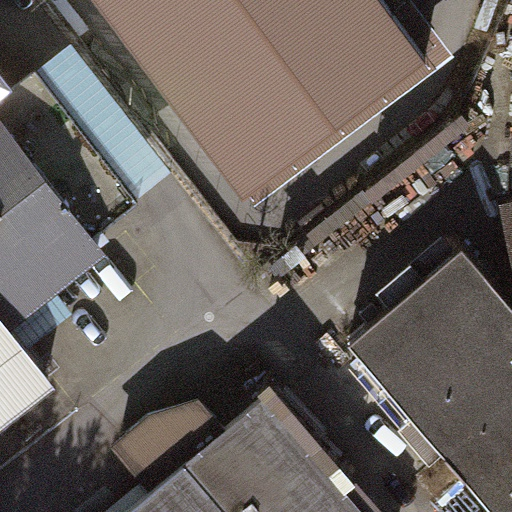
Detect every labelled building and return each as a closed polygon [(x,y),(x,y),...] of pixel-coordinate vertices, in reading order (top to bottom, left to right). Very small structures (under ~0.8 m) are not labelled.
[(123,0),(263,185),(449,46),(414,0),(123,0)] [(0,452),(67,400),(37,362),(85,324),(69,304),(117,267),(3,123),(25,106),(0,74),(0,452)] [(450,436),(461,449),(511,405),(511,288),(470,241),(362,334),(417,398),(401,412),(434,450),(450,436)] [(151,411),(117,439),(154,484),(183,461),(225,511),(367,511),(265,389),(224,424),(201,396),(151,411)] [(511,405),(461,449),(511,507),(511,405)] [(154,484),(121,511),(225,511),(183,461),(154,484)]
